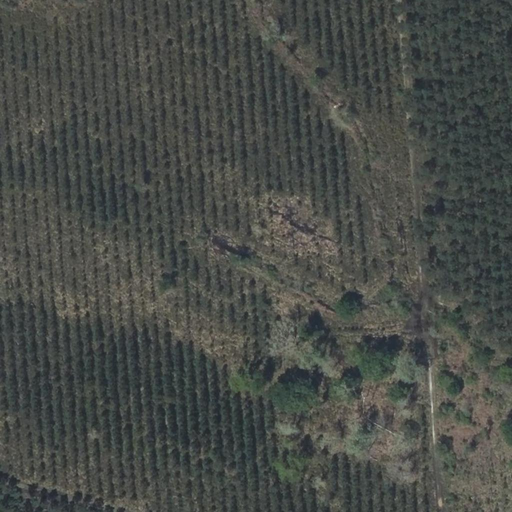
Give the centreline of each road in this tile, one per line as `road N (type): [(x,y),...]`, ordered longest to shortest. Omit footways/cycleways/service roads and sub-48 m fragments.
road 1 (track): [(398,0),(441,511)]
road 2 (track): [(120,511),(0,480)]
